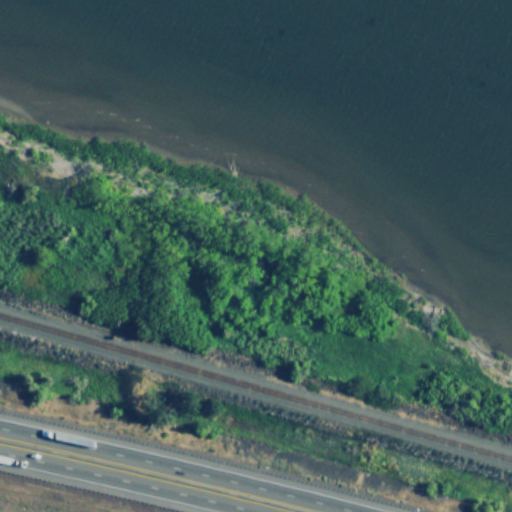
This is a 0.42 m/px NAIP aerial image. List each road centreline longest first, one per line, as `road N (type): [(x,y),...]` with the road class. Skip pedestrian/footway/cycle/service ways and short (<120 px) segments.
road 1 (motorway): [(351,511),(0,428)]
road 2 (motorway): [(0,456),(257,511)]
